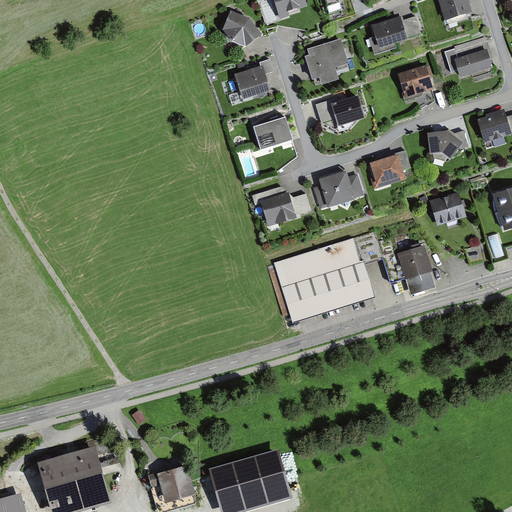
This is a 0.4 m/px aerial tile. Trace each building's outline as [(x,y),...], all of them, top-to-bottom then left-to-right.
[(308,0),(275,0),(282,16),(311,6),(308,0)] [(473,0),(440,0),(448,24),(479,14),(473,0)] [(230,11),(223,29),(233,42),(246,48),(263,35),(250,18),(230,11)] [(407,17),(377,27),(385,52),(416,42),(407,17)] [(347,42),(310,55),(318,77),(324,75),(329,89),(347,82),(342,69),(355,64),(347,42)] [(488,47),(458,56),(466,79),(495,70),(488,47)] [(430,66),(400,75),(408,102),(438,93),(430,66)] [(266,67),(236,77),(245,102),(275,92),(266,67)] [(364,90),(334,101),(345,133),(375,122),(364,90)] [(511,123),(509,112),(480,121),(487,143),(511,134),(511,123)] [(254,128),(261,151),(293,141),(286,118),(254,128)] [(428,136),(430,158),(442,156),(450,163),(464,146),(448,134),(428,136)] [(398,157),(370,166),(374,180),(371,181),(374,191),(406,181),(398,157)] [(325,182),(315,185),(323,212),(360,200),(350,169),(324,178),(325,182)] [(511,191),(495,196),(501,214),(511,210),(511,191)] [(293,193),(263,203),(271,228),(301,218),(293,193)] [(460,193),(432,202),(439,227),(468,219),(460,193)] [(511,210),(501,214),(506,232),(511,230),(511,210)] [(376,231),(275,264),(295,322),(377,295),(366,264),(384,258),(392,282),(410,276),(401,251),(396,235),(380,240),(376,231)] [(410,276),(416,293),(439,285),(424,243),(401,251),(410,276)] [(471,261),(484,260),(482,246),(469,248),(471,261)] [(132,414),(140,424),(147,419),(140,409),(132,414)] [(103,448),(46,464),(59,511),(86,511),(119,503),(103,448)] [(279,452),(209,472),(220,511),(251,511),(293,500),(279,452)] [(161,483),(166,499),(196,490),(188,462),(149,474),(152,485),(161,483)] [(24,511),(20,495),(0,500),(0,511),(24,511)]
